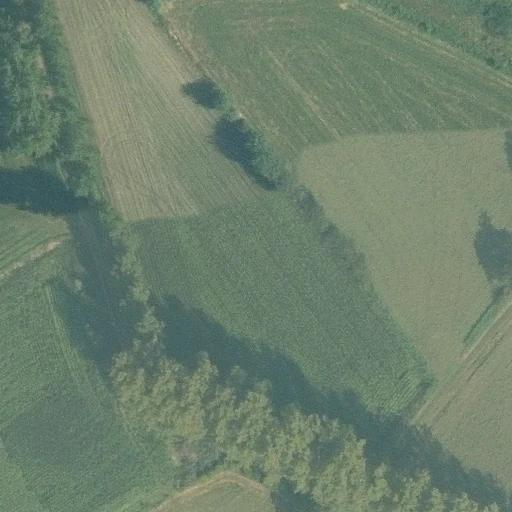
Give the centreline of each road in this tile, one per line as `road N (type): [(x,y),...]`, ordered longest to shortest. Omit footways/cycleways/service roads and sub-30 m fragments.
road 1 (track): [(402,511),(174,401),(146,377),(120,325),(10,0)]
road 2 (track): [(368,495),(511,305)]
